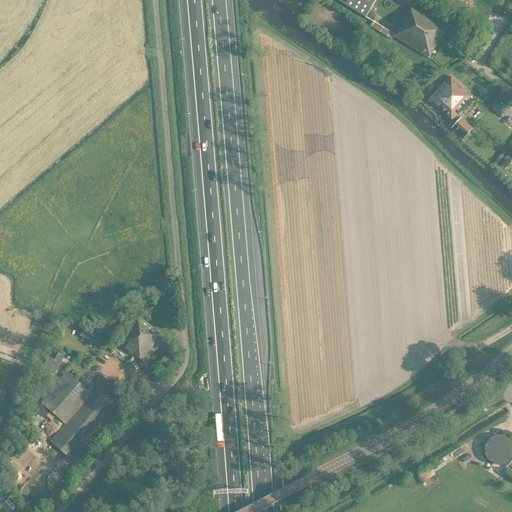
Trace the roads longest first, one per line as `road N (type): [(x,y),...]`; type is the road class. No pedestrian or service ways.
road 1 (track): [(60,508),(184,366),(156,0)]
road 2 (motorway): [(266,511),(222,0)]
road 3 (motorway): [(190,0),(231,511)]
road 4 (tertiary): [(244,511),(365,448),(511,348)]
road 5 (track): [(285,507),(281,483),(295,446),(409,397),(472,350)]
